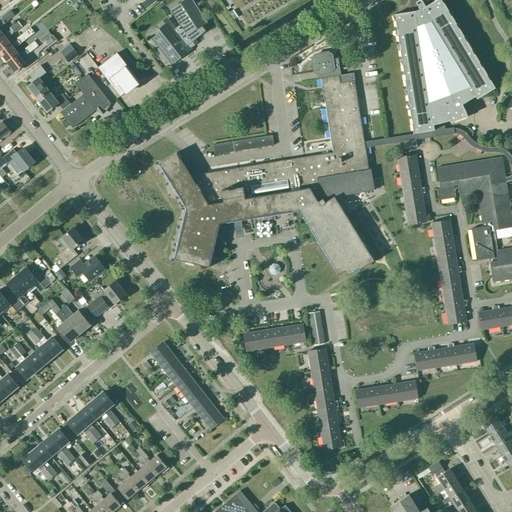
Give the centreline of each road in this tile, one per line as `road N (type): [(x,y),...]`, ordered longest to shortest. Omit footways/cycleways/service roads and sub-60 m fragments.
road 1 (residential): [(469,302),(469,328),(459,337),(398,350),(384,375),(348,380),(335,374),(320,299),(185,323)]
road 2 (residential): [(0,446),(171,307)]
road 3 (residential): [(427,150),(435,211),(454,209),(469,302)]
road 4 (unclassified): [(171,307),(73,182)]
road 5 (residential): [(162,126),(200,164),(285,150)]
road 6 (unclassified): [(266,427),(185,323)]
road 7 (unclassified): [(162,126),(267,52)]
road 8 (unclassified): [(339,491),(445,421)]
road 9 (unclassified): [(73,182),(0,86)]
